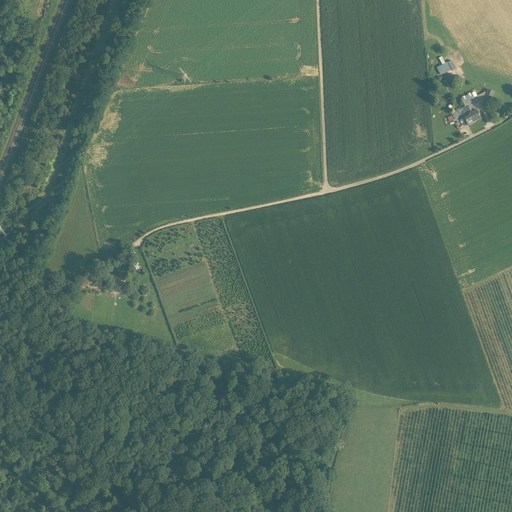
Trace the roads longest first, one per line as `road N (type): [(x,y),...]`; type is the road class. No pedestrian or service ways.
road 1 (residential): [(326,191),(400,170),(511,111)]
road 2 (residential): [(326,191),(318,0)]
road 3 (track): [(83,277),(158,228),(221,214)]
